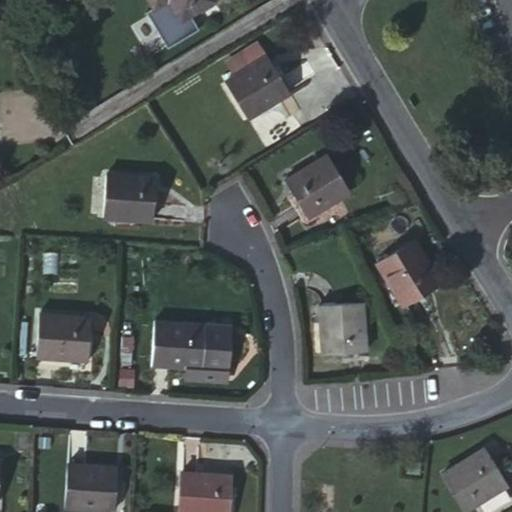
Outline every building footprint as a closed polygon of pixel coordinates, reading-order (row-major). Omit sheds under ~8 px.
[(189,15),(213,1),(212,0),(147,0),(152,8),(145,12),(167,47),(198,29),(189,15)] [(238,73),(224,82),(248,120),(289,93),(265,56),(254,64),(255,66),(240,76),(238,73)] [(329,112),(311,85),(293,96),(311,123),(329,112)] [(297,172),(284,181),(307,218),(349,191),(327,155),(314,163),(315,165),(299,176),(297,172)] [(122,174),(105,174),(103,217),(151,220),(154,177),(139,176),(139,179),(122,178),(122,174)] [(414,241),(377,264),(401,305),(438,281),(429,268),(428,269),(419,255),(421,253),(414,241)] [(362,302),(319,306),(322,353),(366,350),(364,335),(362,335),(360,318),(363,319),(362,302)] [(57,314),(40,313),(35,365),(90,370),(94,335),(88,335),(88,317),(72,315),(72,318),(56,316),(57,314)] [(170,321),(155,320),(151,364),(185,366),(200,368),(202,338),(203,324),(186,322),(187,324),(170,324),(170,321)] [(228,340),(229,327),(203,324),(202,338),(228,340)] [(217,373),(225,374),(228,340),(202,338),(200,368),(185,366),(184,378),(216,381),(217,373)] [(216,381),(224,382),(225,374),(217,373),(216,381)] [(456,465),(442,474),(464,511),(505,485),(482,449),(470,457),(471,458),(457,466),(456,465)] [(84,465),(68,465),(65,506),(113,510),(115,468),(99,467),(99,469),(83,468),(84,465)] [(197,473),(182,473),(179,511),(227,511),(230,476),(214,475),(214,476),(197,476),(197,473)]
